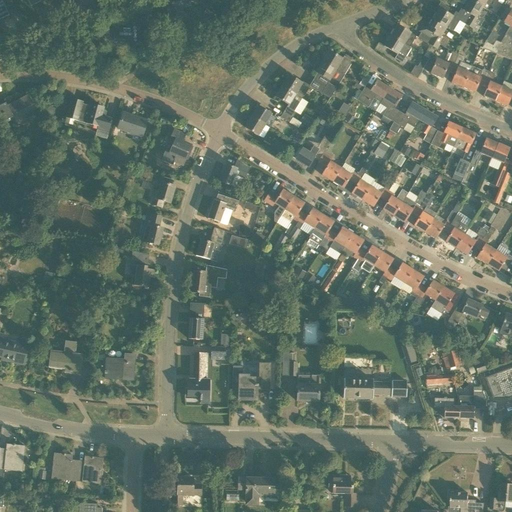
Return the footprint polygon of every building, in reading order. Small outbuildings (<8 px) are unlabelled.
[(197,4),(199,8),(202,17),(214,13),(209,0),(163,0),(171,24),(185,20),(182,9),(197,4)] [(482,8),(469,0),(467,0),(463,7),(462,7),(458,14),(455,12),(476,25),(479,27),(483,20),(477,16),(482,8)] [(487,10),(493,1),(492,0),(469,0),(482,8),(487,10)] [(145,14),(155,14),(154,1),(144,1),(145,14)] [(495,15),(500,18),(506,7),(502,5),(501,5),(495,15)] [(452,17),(439,9),(433,19),(453,31),(459,20),(473,29),(476,25),(455,12),(452,17)] [(484,49),(486,50),(495,53),(511,60),(511,38),(511,39),(511,38),(511,11),(504,22),(510,26),(501,43),(496,41),(499,35),(492,31),(482,48),(484,49)] [(145,44),(144,19),(133,19),(133,22),(130,22),(128,23),(128,25),(113,24),(113,30),(102,30),(102,40),(113,41),(113,39),(133,40),(134,44),(145,44)] [(453,31),(433,19),(428,28),(423,25),(419,32),(431,39),(428,44),(437,50),(440,45),(445,48),(450,40),(446,38),(446,37),(442,35),(446,28),(453,32),(453,31)] [(411,48),(410,47),(416,37),(397,25),(390,36),(411,48)] [(402,63),(411,48),(390,36),(384,46),(397,55),(395,59),(402,63)] [(342,59),(329,51),(322,62),(344,75),(351,65),(349,64),(351,60),(344,56),(342,59)] [(450,73),(457,55),(455,53),(451,52),(446,64),(436,59),(430,74),(442,79),(446,71),(450,73)] [(463,88),(472,66),(463,62),(465,57),(460,55),(457,55),(450,73),(455,75),(451,83),(463,88)] [(422,70),(429,59),(424,56),(417,67),(422,70)] [(330,98),(344,75),(322,62),(316,72),(329,81),(321,93),(330,98)] [(482,71),(472,66),(463,88),(474,93),(478,85),(482,87),(489,71),(483,69),(482,71)] [(495,102),(501,87),(491,83),(495,74),(489,71),(482,87),(487,89),(483,97),(495,102)] [(359,85),(364,88),(364,87),(371,77),(366,74),(359,85)] [(302,84),(288,76),(282,86),(302,99),(309,86),(303,82),(302,84)] [(370,91),(364,87),(356,100),(368,107),(374,99),(380,103),(389,88),(377,81),(370,91)] [(356,100),(364,88),(359,85),(356,83),(354,87),(359,90),(353,98),(356,100)] [(288,105),(283,113),(292,118),(296,113),(294,111),(302,99),(282,86),(275,97),(288,105)] [(511,99),(511,91),(511,92),(501,87),(495,102),(506,107),(510,98),(511,99)] [(382,116),(383,116),(393,122),(399,112),(394,108),(402,96),(389,88),(380,103),(381,103),(380,104),(387,109),(382,116)] [(13,116),(33,105),(33,104),(28,94),(28,95),(7,106),(6,103),(0,106),(0,122),(1,124),(13,117),(13,116)] [(107,139),(109,130),(112,121),(111,121),(111,119),(104,117),(106,114),(102,113),(104,108),(91,104),(90,108),(82,106),(83,102),(71,99),(71,102),(67,101),(62,117),(66,118),(64,124),(72,126),(74,120),(98,127),(95,136),(107,139)] [(345,116),(350,106),(343,103),(338,112),(345,116)] [(414,128),(424,110),(412,103),(405,115),(399,112),(393,122),(390,126),(391,127),(389,130),(396,134),(401,126),(404,128),(406,124),(414,128)] [(265,125),(271,115),(258,106),(251,117),(265,125)] [(325,107),(322,112),(328,115),(331,110),(325,107)] [(431,128),(437,117),(424,110),(414,128),(419,120),(426,124),(422,132),(426,135),(423,140),(430,144),(437,131),(431,128)] [(140,142),(142,137),(147,121),(123,113),(118,129),(134,134),(132,139),(140,142)] [(283,113),(281,117),(289,123),(292,118),(283,113)] [(321,113),(317,119),(324,123),(328,117),(321,113)] [(347,114),(344,121),(352,126),(356,120),(347,114)] [(303,115),(299,120),(305,123),(308,119),(303,115)] [(258,136),(265,125),(251,117),(245,128),(258,136)] [(453,147),(462,128),(448,122),(443,134),(437,131),(430,144),(438,148),(441,142),(453,147)] [(304,132),(306,127),(301,123),(298,128),(304,132)] [(466,153),(475,134),(462,128),(453,147),(461,151),(466,153)] [(185,135),(174,130),(173,132),(169,130),(166,136),(170,138),(170,140),(174,142),(169,155),(167,155),(164,161),(172,164),(174,161),(183,165),(185,159),(187,159),(190,153),(188,152),(191,146),(183,142),(185,135)] [(325,150),(331,140),(325,136),(319,144),(305,140),(300,148),(302,149),(296,159),(308,167),(318,151),(323,154),(325,150)] [(372,138),(368,144),(373,147),(377,141),(372,138)] [(478,145),(470,163),(475,165),(477,161),(479,161),(482,155),(492,159),(498,144),(497,144),(498,142),(493,140),(492,141),(486,139),(483,147),(478,145)] [(381,141),(373,153),(383,159),(390,147),(381,141)] [(293,157),(299,147),(294,143),(287,154),(293,157)] [(499,188),(511,159),(506,157),(509,149),(498,144),(492,159),(501,163),(491,184),(499,188)] [(332,182),(341,168),(330,162),(334,155),(325,150),(323,154),(318,162),(326,168),(322,175),(332,182)] [(414,152),(412,157),(421,162),(424,156),(415,151),(414,152)] [(399,155),(394,164),(399,167),(404,159),(399,155)] [(467,171),(470,163),(460,159),(454,174),(463,178),(466,171),(467,171)] [(511,159),(499,188),(493,202),(498,204),(511,175),(510,174),(511,170),(511,167),(511,159)] [(244,179),(249,169),(237,161),(235,168),(226,165),(219,182),(230,186),(235,175),(239,177),(244,179)] [(412,162),(406,170),(414,175),(419,167),(412,162)] [(353,172),(351,175),(341,169),(341,168),(332,182),(343,189),(348,181),(352,184),(357,175),(353,172)] [(362,201),(370,187),(374,180),(364,174),(366,170),(362,168),(357,175),(352,184),(356,186),(351,194),(362,201)] [(175,186),(156,181),(157,175),(147,173),(142,171),(139,179),(152,183),(151,185),(153,185),(159,187),(158,191),(155,190),(150,204),(162,208),(164,201),(170,203),(175,186)] [(264,174),(258,179),(262,183),(268,179),(264,174)] [(454,174),(452,179),(460,183),(462,178),(454,174)] [(387,185),(381,193),(373,188),(370,187),(362,201),(373,207),(379,197),(383,200),(389,191),(391,187),(387,185)] [(281,216),(293,197),(283,190),(278,197),(269,192),(264,201),(273,206),(274,204),(279,207),(275,211),(274,213),(274,222),(276,223),(281,216)] [(402,203),(406,197),(408,193),(402,190),(396,199),(391,196),(393,194),(389,191),(383,200),(387,202),(383,210),(394,217),(402,203)] [(420,207),(427,195),(421,191),(414,202),(406,197),(402,203),(394,217),(404,223),(410,213),(415,216),(420,207)] [(235,211),(239,200),(218,193),(215,200),(214,200),(207,219),(228,226),(233,210),(235,211)] [(414,226),(425,233),(436,215),(436,214),(428,208),(434,199),(427,195),(420,207),(415,216),(419,218),(414,226)] [(298,222),(303,213),(299,211),(304,203),(293,197),(281,216),(290,222),(292,219),(298,222)] [(246,201),(243,208),(255,213),(258,206),(246,201)] [(294,227),(287,238),(293,242),(300,231),(299,230),(300,229),(304,222),(314,229),(323,215),(313,209),(308,216),(303,213),(298,222),(295,227),(294,227)] [(446,222),(443,220),(436,215),(425,233),(435,239),(441,229),(446,232),(457,215),(456,215),(457,214),(453,211),(452,211),(446,222)] [(161,246),(162,239),(160,239),(163,228),(158,227),(161,217),(147,214),(141,241),(159,246),(161,246)] [(319,245),(323,247),(333,232),(329,229),(334,222),(323,215),(314,229),(310,236),(308,238),(309,239),(307,243),(316,249),(319,245)] [(445,242),(456,249),(464,235),(468,229),(469,228),(460,223),(463,219),(457,215),(446,232),(450,235),(445,242)] [(344,248),(353,234),(342,227),(338,235),(333,232),(323,247),(328,250),(330,247),(341,254),(342,252),(344,248)] [(220,249),(224,238),(226,231),(214,228),(210,242),(201,240),(196,256),(216,262),(219,254),(220,249)] [(481,228),(473,241),(464,235),(456,249),(467,255),(473,245),(477,248),(487,232),(481,228)] [(256,233),(251,240),(260,245),(265,237),(256,232),(256,233)] [(485,245),(492,235),(488,232),(487,232),(477,248),(481,251),(477,258),(487,265),(496,251),(485,245)] [(231,234),(228,243),(244,248),(247,239),(231,234)] [(357,260),(363,251),(359,248),(363,241),(353,234),(344,248),(342,252),(352,258),(353,257),(357,260)] [(277,256),(282,248),(288,238),(281,235),(271,253),(277,256)] [(118,242),(116,248),(123,250),(125,250),(127,244),(118,242)] [(499,244),(496,249),(506,256),(509,251),(499,244)] [(374,266),(382,253),(372,246),(367,254),(363,251),(357,260),(352,268),(358,272),(361,268),(369,273),(374,266)] [(511,257),(508,255),(506,258),(496,251),(487,265),(498,271),(498,272),(503,274),(511,279),(511,275),(511,257)] [(149,255),(132,253),(132,257),(131,265),(137,266),(134,286),(149,288),(150,277),(154,278),(154,270),(147,269),(149,255)] [(383,284),(387,279),(393,270),(388,267),(393,259),(382,253),(374,266),(384,273),(379,282),(383,284)] [(339,273),(344,264),(339,261),(333,269),(339,273)] [(404,284),(413,270),(402,263),(397,272),(393,270),(387,279),(391,281),(394,277),(404,284)] [(225,279),(227,270),(206,266),(206,272),(194,271),(191,292),(200,293),(199,296),(205,297),(206,287),(216,288),(217,278),(225,279)] [(296,267),(291,276),(301,281),(306,272),(296,267)] [(415,298),(423,287),(419,284),(423,277),(413,270),(404,284),(401,289),(410,294),(410,295),(415,298)] [(45,271),(43,280),(51,283),(53,273),(45,271)] [(325,292),(333,280),(337,274),(333,271),(321,289),(320,288),(317,293),(330,301),(333,298),(325,292)] [(309,273),(303,280),(310,286),(316,278),(309,273)] [(435,301),(443,287),(433,281),(427,289),(423,287),(415,298),(413,302),(420,306),(426,296),(435,301)] [(448,313),(453,304),(449,302),(454,294),(443,287),(435,301),(431,307),(442,314),(444,310),(448,313)] [(467,300),(462,312),(467,313),(477,318),(478,314),(486,318),(489,309),(482,306),(467,300)] [(365,301),(362,306),(367,309),(370,304),(365,301)] [(383,301),(379,308),(385,312),(390,305),(383,301)] [(202,340),(203,320),(204,310),(204,304),(191,304),(189,339),(202,340)] [(457,323),(461,314),(454,311),(447,322),(448,322),(457,324),(457,323)] [(511,337),(511,315),(506,314),(499,334),(509,337),(510,337),(511,337)] [(28,345),(5,340),(0,339),(0,357),(8,359),(8,361),(24,365),(28,345)] [(75,353),(76,342),(66,341),(64,352),(50,350),(48,368),(70,370),(70,371),(72,372),(71,375),(80,376),(83,354),(75,353)] [(401,345),(406,364),(416,361),(411,342),(401,345)] [(210,360),(225,360),(225,347),(220,347),(211,347),(210,360)] [(297,377),(297,362),(294,362),(295,348),(283,348),(282,376),(297,377)] [(460,356),(458,349),(441,354),(446,369),(464,364),(462,355),(460,356)] [(133,381),(135,355),(124,354),(124,360),(106,359),(105,379),(133,381)] [(194,380),(206,380),(207,354),(194,354),(194,380)] [(269,389),(269,376),(269,364),(259,363),(258,378),(248,378),(248,375),(239,375),(239,400),(256,400),(257,389),(269,389)] [(511,367),(491,376),(494,386),(498,384),(503,396),(511,392),(511,367)] [(451,374),(441,375),(442,383),(451,382),(451,374)] [(318,385),(318,376),(298,375),(298,384),(297,384),(297,401),(319,402),(319,385),(318,385)] [(391,382),(373,382),(373,380),(343,379),(343,398),(372,399),(372,395),(391,396),(391,397),(406,397),(407,382),(391,381),(391,382)] [(209,403),(209,380),(206,380),(194,380),(188,380),(187,397),(200,397),(200,400),(201,400),(201,403),(209,403)] [(459,418),(459,406),(454,406),(454,399),(434,398),(434,407),(444,408),(444,418),(459,418)] [(473,419),(474,400),(469,400),(468,407),(459,406),(459,418),(473,419)] [(22,472),(25,446),(6,444),(6,449),(0,448),(0,480),(2,480),(3,475),(3,470),(22,472)] [(75,482),(78,461),(72,460),(73,455),(54,453),(51,480),(75,482)] [(101,484),(103,458),(84,456),(84,461),(78,461),(75,482),(101,484)] [(356,508),(357,493),(353,493),(353,482),(350,482),(350,479),(345,479),(345,476),(328,475),(328,488),(332,488),(332,494),(344,494),(344,507),(356,508)] [(173,489),(173,490),(168,490),(167,504),(172,504),(172,505),(182,505),(182,495),(200,495),(201,484),(193,484),(193,478),(177,477),(177,489),(173,489)] [(239,478),(238,490),(246,490),(246,502),(258,502),(258,494),(270,494),(277,494),(280,494),(281,485),(274,485),(274,479),(239,478)] [(511,484),(509,484),(509,485),(502,485),(501,493),(500,493),(499,500),(491,499),(490,509),(498,510),(499,511),(500,511),(503,511),(504,511),(505,511),(506,502),(511,502),(511,484)] [(168,490),(168,488),(157,488),(157,505),(167,505),(167,504),(168,490)] [(461,511),(483,511),(484,504),(476,503),(476,500),(468,500),(468,493),(451,493),(451,494),(448,494),(448,499),(451,499),(451,508),(462,508),(461,511)]
